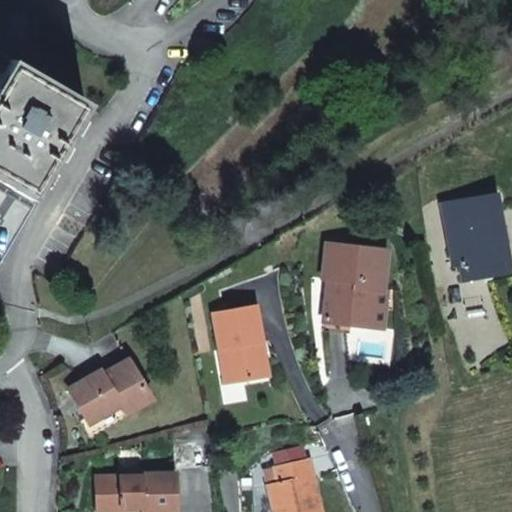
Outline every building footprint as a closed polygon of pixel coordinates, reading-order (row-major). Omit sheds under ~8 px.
[(0,262),(34,203),(29,200),(86,104),(0,53),(0,262)] [(500,211),(497,194),(442,205),(454,267),(461,265),(465,282),(485,278),(484,271),(504,267),(494,212),(500,211)] [(511,272),(500,211),(494,212),(504,267),(484,271),(485,278),(511,272)] [(376,291),(383,292),(387,251),(327,245),(324,280),(329,280),(325,323),(372,327),(376,291)] [(387,293),(383,292),(376,291),(372,327),(384,328),(387,293)] [(254,344),(262,343),(255,307),(214,314),(226,386),(260,380),(254,344)] [(268,379),(262,343),(254,344),(260,380),(268,379)] [(90,421),(122,403),(127,411),(152,397),(129,357),(104,371),(102,368),(70,386),(90,421)] [(313,475),(309,459),(274,467),(263,470),(273,511),(317,511),(309,476),(313,475)] [(120,474),(97,474),(97,505),(97,509),(121,509),(121,505),(141,504),(141,511),(175,511),(175,471),(142,471),(142,467),(120,468),(120,474)]
